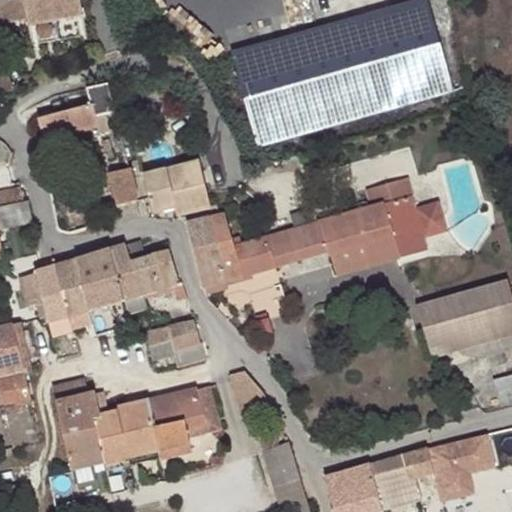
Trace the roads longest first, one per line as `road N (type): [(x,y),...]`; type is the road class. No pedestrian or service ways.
road 1 (residential): [(246,357),(197,301),(169,229),(54,243),(28,144),(3,127)]
road 2 (residential): [(3,127),(31,98),(112,65),(174,65),(196,82),(244,176)]
road 3 (residential): [(42,377),(108,364),(163,382),(246,357)]
road 4 (residential): [(511,415),(311,459)]
road 5 (residential): [(311,459),(278,393),(246,357)]
